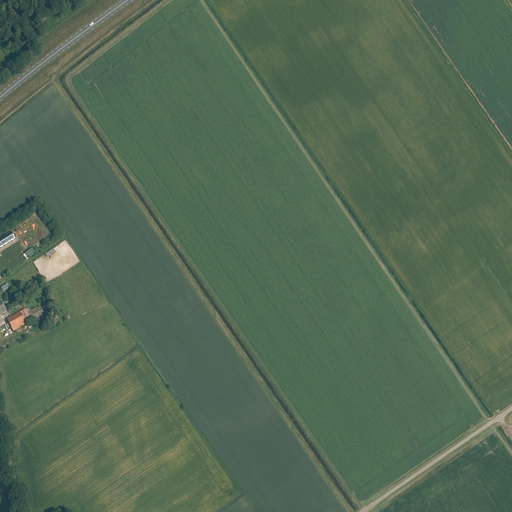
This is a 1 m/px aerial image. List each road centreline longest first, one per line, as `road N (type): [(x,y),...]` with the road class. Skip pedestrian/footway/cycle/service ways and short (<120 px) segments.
road 1 (unclassified): [(361,511),(511,407)]
road 2 (primary): [(0,97),(127,0)]
